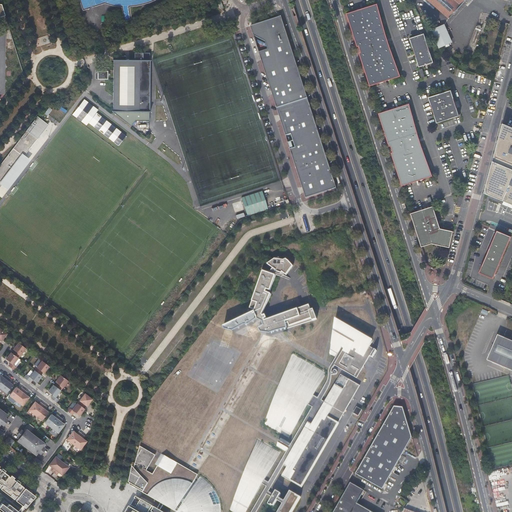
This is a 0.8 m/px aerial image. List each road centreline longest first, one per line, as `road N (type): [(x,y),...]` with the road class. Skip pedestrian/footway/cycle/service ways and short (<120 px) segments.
road 1 (trunk): [(294,0),(451,511)]
road 2 (trunk): [(458,511),(301,0)]
road 3 (primary): [(425,286),(333,0)]
road 4 (residential): [(243,10),(297,198),(313,211),(351,200)]
road 5 (unclassified): [(451,286),(511,59)]
road 6 (primary): [(283,0),(351,200)]
road 7 (primary): [(487,511),(433,313)]
road 8 (primary): [(351,200),(402,366)]
road 9 (residential): [(317,511),(386,393)]
road 10 (primary): [(411,395),(440,511)]
